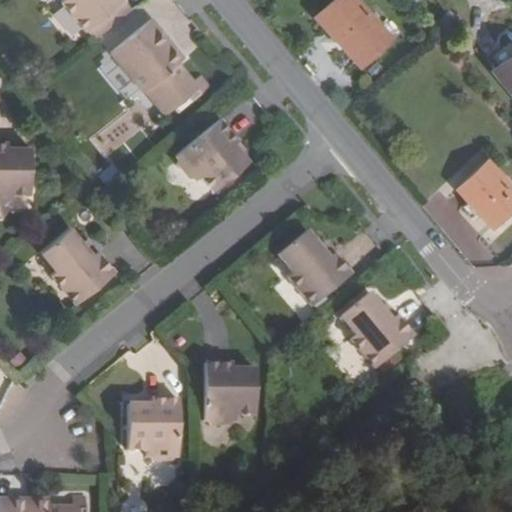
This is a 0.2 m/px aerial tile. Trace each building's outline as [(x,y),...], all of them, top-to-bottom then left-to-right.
[(68,0),(72,3),(65,8),(91,38),(132,5),(127,0),(68,0)] [(361,68),(390,41),(353,0),(332,0),(315,17),(361,68)] [(437,30),(442,36),(458,22),(450,11),(433,26),(437,30)] [(190,69),(178,54),(175,57),(171,52),(174,49),(159,29),(117,61),(149,101),(152,98),(170,119),(176,116),(191,103),(195,108),(213,94),(207,85),(198,92),(183,74),(190,69)] [(511,95),(511,55),(493,72),(511,95)] [(166,123),(170,119),(152,98),(149,101),(166,123)] [(180,121),(195,108),(191,103),(176,116),(180,121)] [(245,167),(237,157),(229,146),(235,142),(218,122),(174,157),(179,163),(177,168),(188,181),(192,181),(195,185),(200,181),(210,194),(245,167)] [(243,153),(235,142),(229,146),(237,157),(243,153)] [(34,159),(24,159),(9,158),(9,150),(0,149),(0,210),(8,211),(12,207),(15,207),(16,203),(32,203),(34,159)] [(9,158),(24,159),(24,150),(9,150),(9,158)] [(511,210),(511,190),(486,163),(457,192),(493,229),(511,210)] [(115,276),(98,254),(92,259),(82,246),(71,232),(41,256),(56,275),(51,280),(74,308),(115,276)] [(329,262),(318,249),(308,236),(278,260),(293,278),(288,283),(312,312),(353,278),(335,257),(329,262)] [(92,259),(98,254),(88,242),(82,246),(92,259)] [(329,262),(335,257),(324,244),(318,249),(329,262)] [(417,341),(400,319),(395,324),(383,309),(374,298),(343,322),(357,340),(352,344),(376,375),(379,372),(385,378),(409,358),(404,351),(414,344),(417,341)] [(389,305),(383,309),(395,324),(400,319),(389,305)] [(404,351),(409,358),(420,350),(414,344),(404,351)] [(234,373),(234,363),(209,363),(208,422),(214,421),(219,427),(233,426),(237,421),(240,421),(240,416),(260,417),(259,373),(247,373),(234,373)] [(247,363),(234,363),(234,373),(247,373),(247,363)] [(152,413),(139,412),(128,412),(127,456),(145,457),(145,462),(150,462),(153,467),(166,467),(172,460),(178,460),(178,402),(152,402),(152,413)] [(139,403),(139,412),(152,413),(152,402),(139,403)]
